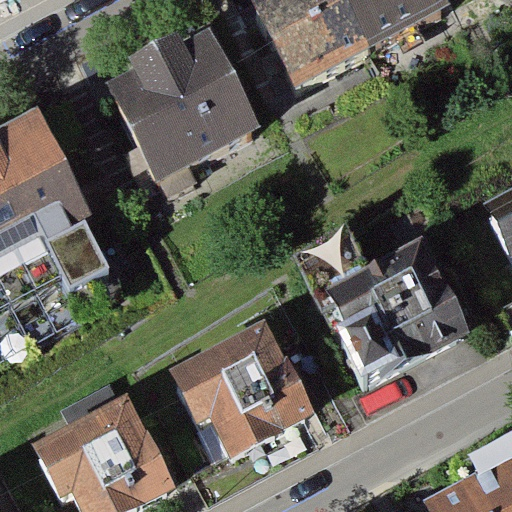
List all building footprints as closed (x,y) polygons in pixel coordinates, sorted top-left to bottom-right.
[(448,20),(437,0),(297,0),(255,23),(298,101),(448,20)] [(211,43),(113,97),(165,193),(263,140),(211,43)] [(0,138),(0,240),(44,216),(0,138)] [(511,195),(485,209),(511,257),(511,195)] [(298,260),(369,392),(469,339),(416,239),(365,267),(347,233),(298,260)] [(314,417),(265,328),(177,376),(226,465),(314,417)] [(139,511),(174,493),(126,406),(47,446),(80,511),(139,511)] [(511,511),(511,467),(430,511),(511,511)]
